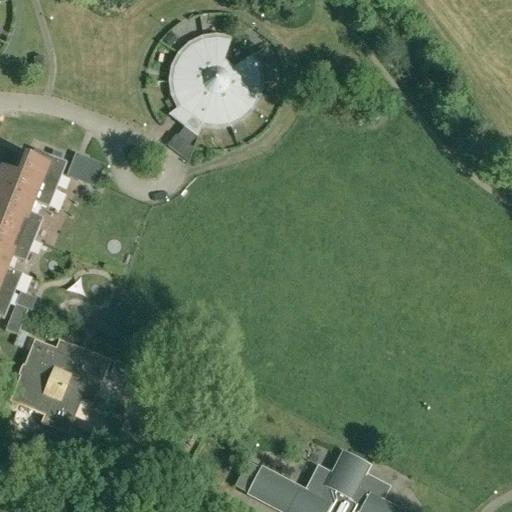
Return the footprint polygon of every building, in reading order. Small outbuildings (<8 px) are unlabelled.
[(223,21),(221,34),(232,37),(234,23),(223,21)] [(171,34),(163,42),(170,49),(177,41),(171,34)] [(179,109),(176,111),(175,112),(175,113),(180,110),(190,117),(182,127),(196,138),(197,138),(201,126),(215,128),(228,126),(241,120),(251,110),(257,98),(259,84),(257,71),(251,58),(234,70),(224,62),(230,42),(216,40),(202,42),(190,48),(180,57),(174,70),(171,83),(173,97),(179,109)] [(33,58),(33,71),(42,71),(42,58),(33,58)] [(364,117),(369,125),(383,116),(378,108),(364,117)] [(167,148),(188,164),(193,150),(175,137),(167,148)] [(33,150),(31,158),(27,156),(20,174),(3,168),(0,175),(0,210),(2,211),(0,217),(0,318),(4,320),(22,274),(7,268),(12,256),(29,263),(45,220),(28,213),(31,203),(49,210),(67,163),(33,150)] [(52,151),(50,156),(60,160),(62,155),(52,151)] [(69,174),(82,179),(89,161),(75,156),(69,174)] [(18,338),(28,312),(14,307),(4,333),(18,338)] [(59,341),(55,350),(34,342),(10,403),(44,417),(40,426),(68,437),(82,402),(93,406),(111,362),(59,341)] [(111,374),(122,379),(127,367),(115,362),(111,374)] [(372,468),(346,454),(334,474),(320,499),(263,467),(247,494),(280,511),(395,511),(384,505),(359,491),(367,476),(372,468)] [(171,469),(164,482),(175,488),(182,474),(171,469)]
